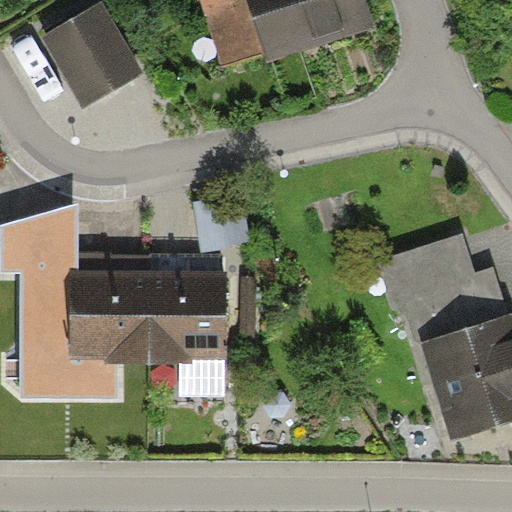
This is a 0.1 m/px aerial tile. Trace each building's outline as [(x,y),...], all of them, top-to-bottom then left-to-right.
[(363,0),(249,0),(269,70),(375,41),(363,0)] [(104,16),(46,52),(85,117),(144,82),(104,16)] [(205,247),(252,243),(248,200),(202,203),(205,247)] [(73,270),(80,270),(79,207),(3,227),(1,282),(20,282),(22,362),(5,362),(4,384),(25,404),(127,404),(125,363),(73,363),(73,270)] [(404,258),(458,433),(511,415),(511,343),(490,275),(474,279),(461,241),(404,258)] [(80,270),(73,270),(73,363),(125,363),(229,363),(230,270),(80,270)]
